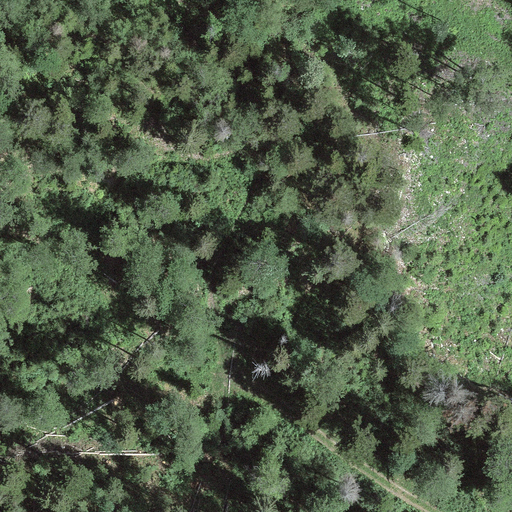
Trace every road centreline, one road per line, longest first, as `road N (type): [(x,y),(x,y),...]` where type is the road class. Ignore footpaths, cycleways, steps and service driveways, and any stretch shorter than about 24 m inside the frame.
road 1 (track): [(150,0),(211,54),(258,111),(268,154),(213,287),(228,373)]
road 2 (track): [(228,373),(307,440),(437,511)]
